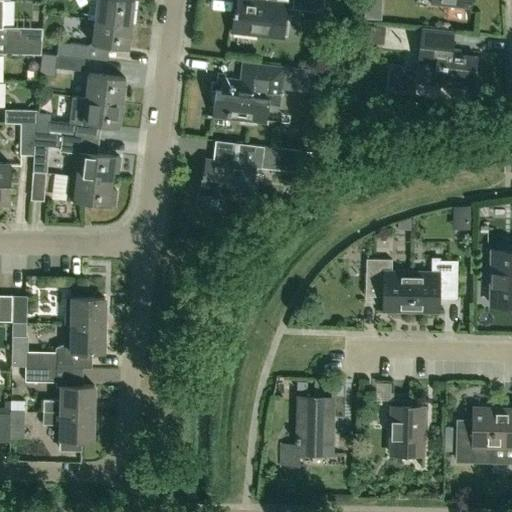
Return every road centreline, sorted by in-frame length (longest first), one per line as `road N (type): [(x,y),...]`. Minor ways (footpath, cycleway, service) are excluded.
road 1 (residential): [(146,246),(131,421),(121,453),(91,473),(0,470)]
road 2 (residential): [(146,246),(177,0)]
road 3 (residential): [(348,348),(511,354)]
road 4 (residential): [(146,246),(0,244)]
